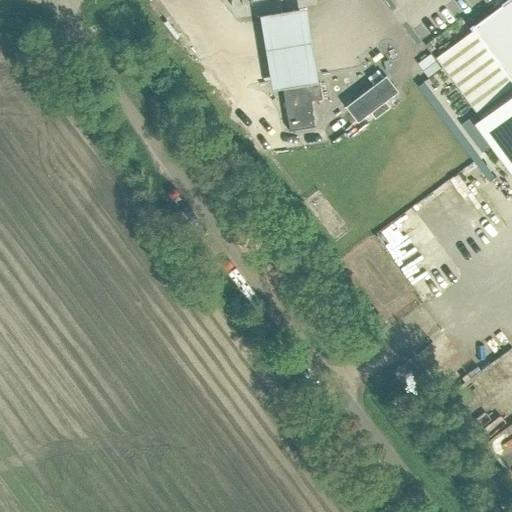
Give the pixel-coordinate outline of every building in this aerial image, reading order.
[(383,0),(388,8),(402,0),(383,0)] [(511,0),(510,0),(472,28),(511,82),(511,97),(488,115),(511,148),(511,0)] [(256,19),(268,93),(315,86),(303,11),(256,19)] [(376,119),(391,109),(386,103),(400,92),(393,83),(388,77),(347,108),(352,114),(359,123),(372,114),(376,119)] [(289,131),(315,127),(311,102),(324,100),(321,81),(282,88),(289,131)] [(511,328),(511,239),(470,184),(391,244),(475,356),(511,328)]
